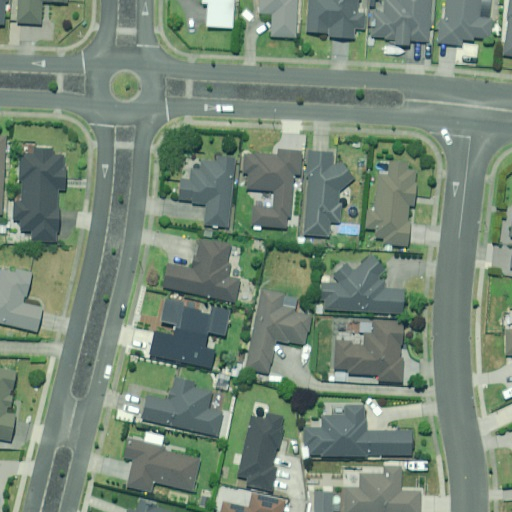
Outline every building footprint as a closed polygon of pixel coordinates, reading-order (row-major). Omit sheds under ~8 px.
[(18,0),(18,23),(42,24),(43,1),(67,2),(66,0),(18,0)] [(202,0),(202,3),(209,3),(207,26),(233,28),(235,0),(202,0)] [(260,0),(259,13),(273,14),(272,36),(296,37),(298,0),(260,0)] [(308,0),(306,32),(330,33),(329,37),(355,38),(355,30),(364,30),(365,12),(361,12),(362,0),(308,0)] [(384,0),(384,12),(373,12),(372,37),(395,38),(395,44),(410,45),(410,40),(430,41),(431,0),(384,0)] [(462,44),(463,38),(476,39),(476,37),(489,38),(491,18),(480,17),(480,0),(446,0),(445,18),(441,18),(439,43),(462,44)] [(20,220),(19,231),(32,232),(31,240),(60,242),(63,205),(57,204),(58,182),(66,183),(68,153),(57,152),(57,146),(33,144),(33,155),(20,154),(18,180),(23,180),(22,201),(14,201),(12,220),(20,220)] [(302,151),(278,150),(278,155),(245,153),(244,174),(249,174),(248,189),(275,190),(274,207),(253,205),(251,226),(287,228),(288,211),(292,212),(294,173),(300,174),(302,151)] [(348,187),(350,165),(333,164),(334,151),(309,150),(304,234),(329,236),(330,221),(339,221),(341,186),(348,187)] [(181,179),(179,199),(190,200),(190,204),(207,205),(205,224),(229,226),(236,157),(218,155),(217,161),(202,160),(201,170),(192,169),(190,180),(181,179)] [(409,162),(390,161),(389,175),(377,174),(376,211),(367,210),(366,228),(377,229),(376,238),(385,238),(385,244),(408,245),(410,204),(416,205),(418,170),(409,170),(409,162)] [(241,278),(230,276),(233,262),(228,261),(231,244),(200,238),(197,254),(193,254),(190,268),(168,263),(163,286),(236,302),(241,278)] [(380,279),(389,269),(371,253),(356,269),(345,258),(330,273),(341,284),(322,283),(321,301),(326,301),(325,309),(408,314),(409,289),(385,287),(386,280),(380,279)] [(27,294),(32,272),(18,269),(17,274),(1,270),(0,275),(0,322),(37,331),(42,307),(22,302),(24,294),(27,294)] [(285,294),(262,290),(246,368),(269,373),(276,339),(306,345),(312,316),(295,312),(296,309),(282,306),(285,294)] [(226,335),(232,310),(210,305),(208,311),(186,305),(183,319),(178,318),(173,337),(151,331),(145,356),(211,372),(217,348),(207,345),(210,331),(226,335)] [(407,322),(374,321),(374,333),(364,333),(364,342),(335,341),(334,370),(347,370),(347,373),(378,374),(378,381),(402,381),(403,340),(407,341),(407,322)] [(240,365),(228,364),(227,374),(239,376),(240,365)] [(17,371),(0,368),(0,438),(11,440),(15,415),(10,414),(17,371)] [(195,382),(175,377),(170,400),(147,395),(142,419),(218,435),(224,411),(209,408),(213,392),(194,388),(195,382)] [(322,427),(303,427),(303,446),(309,446),(309,456),(313,456),(415,455),(414,430),(366,430),(366,405),(345,406),(346,416),(322,416),(322,427)] [(267,418),(252,415),(237,476),(248,478),(246,484),(272,490),(278,466),(273,465),(285,417),(268,413),(267,418)] [(166,447),(128,438),(123,457),(133,460),(127,486),(152,492),(155,482),(192,491),(200,458),(166,450),(166,447)] [(401,491),(402,466),(384,466),(384,474),(357,474),(356,488),(346,487),(344,511),(420,511),(421,491),(401,491)] [(283,511),(286,501),(253,493),(249,508),(224,502),(221,511),(283,511)] [(169,511),(141,501),(136,511),(130,509),(128,511),(169,511)]
